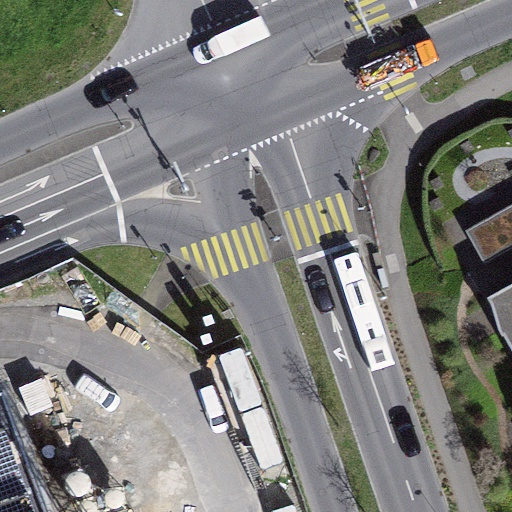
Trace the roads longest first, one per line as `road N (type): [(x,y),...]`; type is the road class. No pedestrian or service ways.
road 1 (residential): [(370,511),(237,96)]
road 2 (primary): [(237,96),(0,194)]
road 3 (primary): [(463,0),(237,96)]
